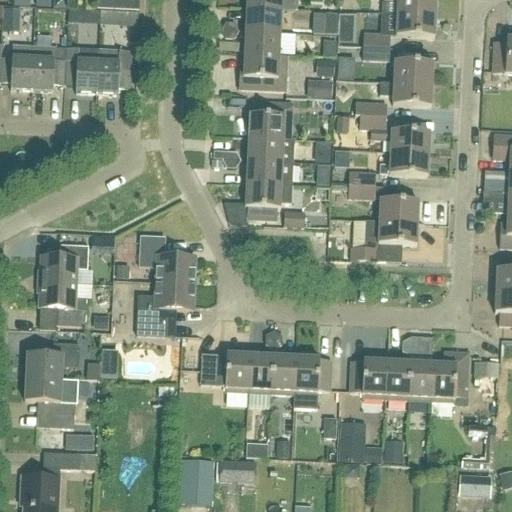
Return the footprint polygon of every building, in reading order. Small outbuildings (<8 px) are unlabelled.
[(14,0),(14,10),(25,10),(25,0),(14,0)] [(37,0),(37,10),(49,10),(49,0),(37,0)] [(55,0),(54,10),(68,11),(68,0),(55,0)] [(138,0),(116,0),(116,14),(138,15),(138,0)] [(247,0),(247,13),(280,14),(295,14),(295,0),(247,0)] [(396,18),(434,20),(434,0),(383,0),(383,5),(396,6),(396,18)] [(20,38),(21,14),(2,13),(1,37),(20,38)] [(279,37),(280,14),(247,13),(246,36),(279,37)] [(121,16),(121,31),(138,31),(138,17),(121,16)] [(326,18),(325,38),(338,39),(339,19),(326,18)] [(433,42),(434,20),(396,18),(395,40),(433,42)] [(340,19),(338,47),(355,47),(356,19),(340,19)] [(220,34),(238,35),(234,27),(225,27),(220,34)] [(233,43),(238,35),(220,34),(224,43),(233,43)] [(278,60),(279,37),(246,36),(244,58),(278,60)] [(363,52),(389,53),(389,40),(363,38),(363,52)] [(511,79),(511,43),(506,43),(506,48),(493,47),(492,79),(511,79)] [(323,46),(322,61),(335,62),(335,46),(323,46)] [(0,88),(10,89),(10,95),(31,96),(33,53),(12,52),(11,64),(0,63),(0,88)] [(388,65),(389,53),(363,52),(362,64),(388,65)] [(52,97),(52,91),(64,91),(65,54),(33,53),(31,96),(52,97)] [(75,92),(75,98),(96,99),(98,56),(65,54),(64,91),(75,92)] [(131,57),(110,56),(98,56),(96,99),(117,100),(117,94),(129,94),(131,57)] [(287,60),(278,60),(244,58),(244,70),(239,70),(238,94),(285,96),(287,60)] [(339,61),(338,84),(354,85),(355,62),(339,61)] [(319,65),(318,80),(332,81),(333,65),(319,65)] [(392,87),(430,89),(432,67),(394,65),(392,87)] [(319,86),(318,102),(330,103),(331,87),(319,86)] [(430,89),(392,87),(379,87),(378,100),(392,101),(391,110),(429,112),(430,89)] [(249,119),(248,143),(282,144),(291,145),(292,109),(282,109),(252,107),(251,119),(249,119)] [(359,121),(385,122),(386,110),(355,108),(354,121),(359,122),(359,121)] [(385,135),(385,122),(359,121),(359,122),(358,134),(370,135),(370,144),(389,145),(389,157),(427,159),(428,137),(385,135)] [(337,122),(337,135),(348,136),(349,122),(337,122)] [(509,175),(511,175),(511,141),(493,140),(492,165),(509,166),(509,175)] [(248,143),(247,165),(281,167),(281,168),(292,169),(293,145),(291,145),(282,144),(248,143)] [(222,164),(240,165),(235,157),(213,156),(213,164),(222,164)] [(426,181),(427,159),(389,157),(388,170),(379,169),(378,178),(388,179),(426,181)] [(235,172),(240,165),(222,164),(226,172),(235,172)] [(247,165),(246,189),(280,190),(291,190),(292,169),(281,168),(281,167),(247,165)] [(348,191),(374,192),(375,179),(348,177),(348,191)] [(486,188),(486,196),(503,197),(503,189),(486,188)] [(246,189),(245,213),(247,213),(246,225),(276,226),(277,214),(279,214),(279,208),(290,209),(291,190),(280,190),(246,189)] [(373,205),(374,192),(348,191),(347,204),(373,205)] [(511,197),(508,197),(503,197),(486,196),(486,204),(503,205),(507,207),(507,219),(511,219),(511,197)] [(378,227),(416,228),(417,206),(379,204),(378,226),(378,227)] [(302,233),(303,218),(283,217),(282,232),(302,233)] [(511,219),(507,219),(506,229),(500,228),(498,253),(511,254),(511,219)] [(378,227),(378,226),(365,226),(364,254),(351,253),(351,266),(377,267),(378,249),(415,251),(416,228),(378,227)] [(155,288),(193,290),(195,263),(163,262),(164,243),(140,242),(139,272),(156,273),(155,288)] [(40,287),(75,289),(76,275),(87,275),(88,252),(59,250),(58,262),(41,262),(40,287)] [(495,295),(511,296),(511,261),(501,261),(501,274),(496,273),(495,295)] [(117,271),(117,283),(128,283),(128,272),(117,271)] [(75,303),(75,289),(40,287),(38,313),(56,314),(55,331),(84,332),(86,304),(75,303)] [(125,309),(125,287),(110,287),(110,309),(125,309)] [(192,315),(193,290),(155,288),(154,302),(137,301),(136,341),(166,342),(167,314),(192,315)] [(511,331),(511,296),(495,295),(494,318),(499,318),(498,331),(511,331)] [(98,321),(97,333),(106,333),(107,322),(98,321)] [(265,350),(272,355),(273,336),(265,340),(265,350)] [(273,336),(272,355),(273,355),(281,351),(281,341),(273,336)] [(402,347),(401,356),(409,361),(410,343),(402,347)] [(410,343),(409,361),(417,357),(418,348),(410,343)] [(25,383),(61,384),(61,372),(76,372),(77,350),(53,348),(52,360),(27,359),(25,383)] [(429,418),(429,422),(450,423),(451,408),(453,408),(453,411),(466,412),(467,403),(466,403),(468,358),(455,358),(455,364),(446,364),(445,370),(432,369),(430,407),(429,418)] [(248,399),(249,361),(226,360),(225,366),(214,365),(214,361),(201,360),(200,391),(224,392),(224,398),(248,399)] [(270,400),(272,362),(249,361),(248,399),(270,400)] [(293,401),(295,363),(272,362),(270,400),(293,401)] [(319,364),(295,363),(293,401),(292,414),(316,415),(317,402),(317,396),(329,397),(330,366),(319,365),(319,364)] [(94,383),(95,367),(81,366),(80,383),(94,383)] [(384,405),(386,367),(363,366),(363,368),(351,367),(349,398),(361,398),(361,404),(384,405)] [(407,406),(408,368),(386,367),(384,405),(407,406)] [(494,383),(495,368),(473,367),(472,382),(494,383)] [(430,407),(432,369),(408,368),(407,406),(430,407)] [(60,396),(61,384),(25,383),(24,406),(50,408),(49,434),(73,435),(75,397),(60,396)] [(334,444),(335,424),(323,423),(322,443),(334,444)] [(468,430),(467,441),(485,442),(483,464),(461,463),(460,473),(492,474),(493,441),(486,441),(486,431),(468,430)] [(339,446),(338,467),(364,468),(365,447),(339,446)] [(276,450),(276,461),(289,461),(289,450),(276,450)] [(384,452),(384,468),(401,468),(402,453),(384,452)] [(366,456),(366,470),(380,470),(380,457),(366,456)] [(79,460),(43,458),(42,474),(78,476),(93,477),(94,460),(79,459),(79,460)] [(176,466),(174,509),(210,510),(211,468),(176,466)] [(233,467),(233,487),(254,488),(255,468),(233,467)] [(57,511),(59,483),(21,481),(20,500),(24,500),(23,511),(57,511)] [(460,482),(459,498),(489,499),(490,483),(460,482)]
